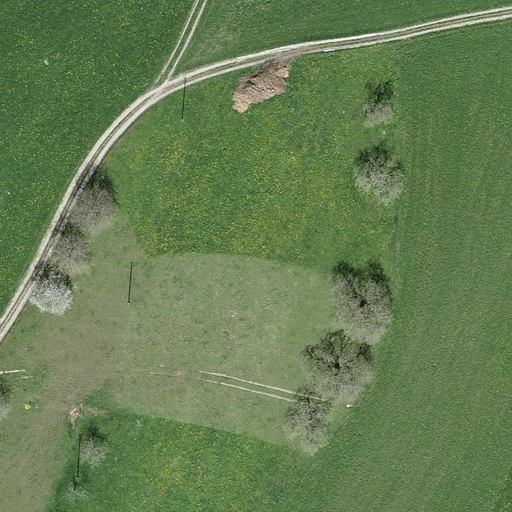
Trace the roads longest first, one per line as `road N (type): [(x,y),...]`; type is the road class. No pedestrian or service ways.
road 1 (track): [(511,14),(209,75),(144,107),(97,157),(0,336)]
road 2 (track): [(144,107),(201,0)]
